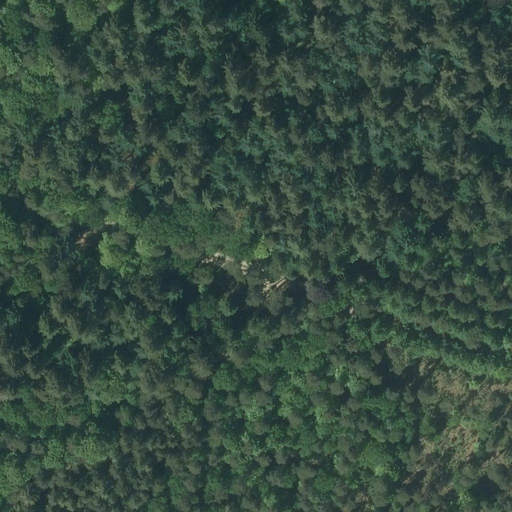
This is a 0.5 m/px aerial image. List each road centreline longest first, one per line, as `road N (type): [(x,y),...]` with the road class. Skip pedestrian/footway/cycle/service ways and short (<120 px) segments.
road 1 (track): [(351,304),(0,200)]
road 2 (track): [(0,398),(192,367),(351,304)]
road 3 (track): [(511,344),(351,304)]
road 4 (track): [(0,104),(71,0)]
